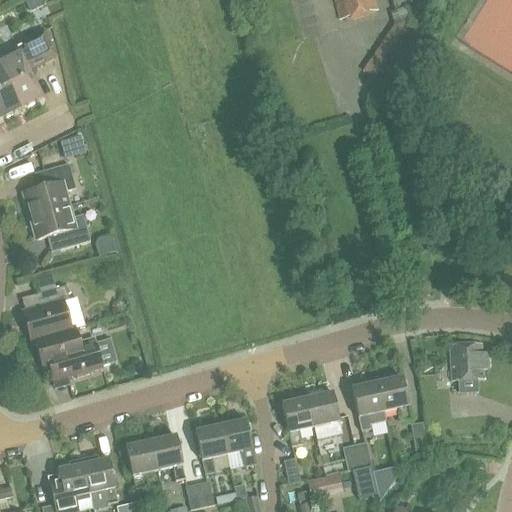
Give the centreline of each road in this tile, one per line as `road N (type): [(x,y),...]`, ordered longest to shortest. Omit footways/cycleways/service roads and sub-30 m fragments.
road 1 (residential): [(251,367),(424,320),(511,326)]
road 2 (residential): [(0,443),(251,367)]
road 3 (residential): [(273,511),(251,367)]
